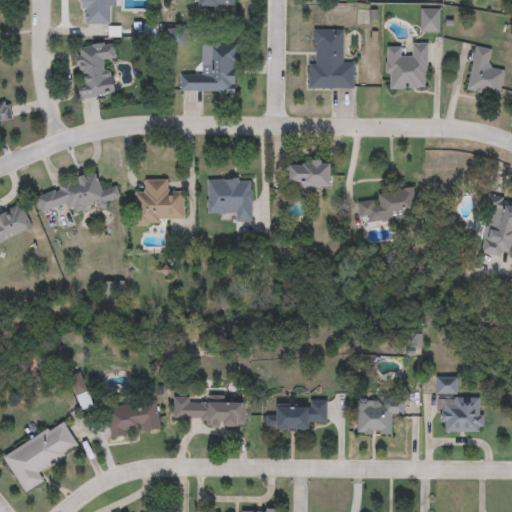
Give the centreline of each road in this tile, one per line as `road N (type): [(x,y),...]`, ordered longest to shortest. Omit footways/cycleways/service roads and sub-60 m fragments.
road 1 (residential): [(0,504),(3,163),(77,132),(134,123),(431,125),(511,141)]
road 2 (residential): [(61,511),(147,466),(511,469)]
road 3 (residential): [(63,137),(43,72),(43,0)]
road 4 (residential): [(275,126),(278,0)]
